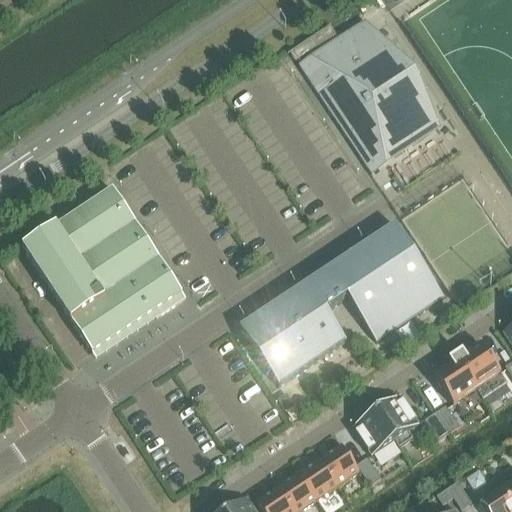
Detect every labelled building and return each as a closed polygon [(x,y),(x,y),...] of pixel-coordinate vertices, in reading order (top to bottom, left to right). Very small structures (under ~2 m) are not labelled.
[(338,44),(299,70),(369,175),(427,137),(413,74),(362,27),(338,44)] [(334,35),(330,29),(320,35),(326,44),(336,37),(334,35)] [(326,44),(320,35),(310,42),(316,51),(326,44)] [(296,64),(316,51),(310,42),(290,55),(296,64)] [(185,302),(113,192),(56,230),(56,229),(22,252),(71,325),(92,356),(153,316),(156,322),(185,302)] [(346,346),(326,316),(347,302),(377,346),(444,302),(394,228),(239,331),(279,390),(346,346)] [(511,329),(503,336),(511,349),(511,329)] [(507,387),(481,348),(464,359),(462,356),(455,361),(476,393),(483,403),(507,387)] [(476,393),(455,361),(449,365),(451,368),(434,379),(453,409),(476,393)] [(291,406),(283,395),(275,400),(283,411),(291,406)] [(419,428),(400,399),(375,416),(399,451),(412,442),(408,435),(419,428)] [(446,410),(435,417),(449,438),(459,430),(446,410)] [(399,451),(375,416),(352,431),(381,473),(404,458),(399,451)] [(438,445),(449,438),(435,417),(424,424),(438,445)] [(359,476),(341,448),(319,463),(337,490),(359,476)] [(381,483),(367,462),(357,469),(370,490),(381,483)] [(337,490),(319,463),(298,477),(316,504),(337,490)] [(305,511),(316,504),(298,477),(277,491),(291,511),(305,511)] [(511,511),(511,484),(486,502),(486,503),(478,509),(479,511),(511,511)] [(463,511),(471,507),(458,486),(447,493),(453,502),(459,511),(463,511)] [(291,511),(277,491),(256,505),(259,511),(291,511)] [(443,509),(453,502),(447,493),(437,500),(443,509)] [(254,511),(247,501),(230,511),(254,511)]
